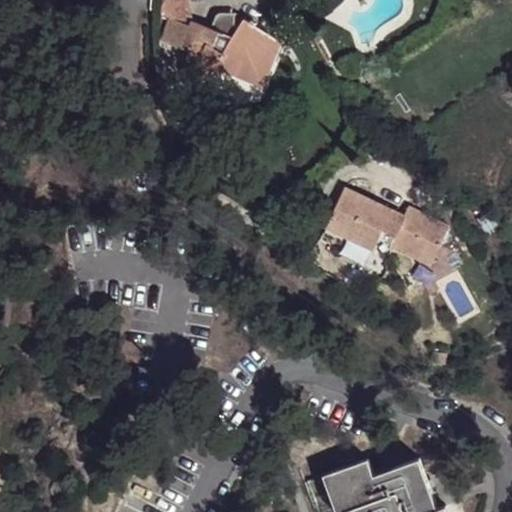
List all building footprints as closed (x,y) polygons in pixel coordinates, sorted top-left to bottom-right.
[(195,16),(186,38),(193,42),(189,58),(213,74),(224,59),(242,62),(248,49),(250,41),(275,47),(280,36),(278,26),(272,21),(248,7),(242,18),(237,16),(235,8),(220,11),(214,22),(195,16)] [(250,41),(248,49),(273,57),(275,47),(250,41)] [(344,177),(324,220),(370,241),(382,218),(390,199),(344,177)] [(395,224),(388,237),(429,256),(449,214),(408,197),(404,204),(395,224)] [(390,199),(382,218),(395,224),(404,204),(390,199)] [(450,511),(447,504),(440,506),(421,457),(374,472),(369,459),(326,474),(339,511),(345,511),(348,511),(450,511)] [(136,479),(127,505),(139,509),(148,483),(136,479)]
